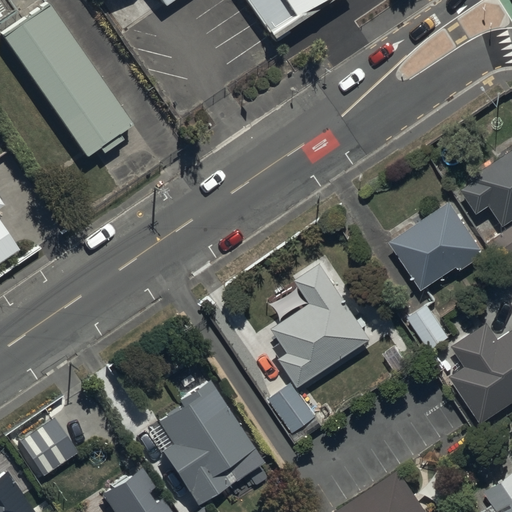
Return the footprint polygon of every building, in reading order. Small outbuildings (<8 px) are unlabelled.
[(130,122),(45,0),(41,0),(0,28),(0,35),(82,155),(130,122)] [(248,0),(274,37),(329,0),(248,0)] [(511,147),(471,175),(473,179),(461,187),(478,212),(490,204),(503,224),(511,217),(511,147)] [(462,267),(485,252),(450,199),(427,215),(390,239),(422,286),(458,262),(462,267)] [(0,253),(15,243),(0,220),(0,253)] [(511,224),(488,241),(503,262),(511,256),(511,224)] [(273,324),(289,349),(279,355),(299,385),(309,379),(373,337),(337,282),(321,260),(295,277),(310,300),(273,324)] [(408,316),(429,348),(448,335),(427,303),(408,316)] [(511,327),(498,336),(488,321),(450,345),(461,361),(464,365),(449,375),(480,422),(511,400),(511,327)] [(156,419),(171,441),(160,449),(197,504),(263,460),(226,405),(211,382),(207,377),(175,398),(179,404),(156,419)] [(269,395),(293,431),(315,416),(291,380),(269,395)] [(19,440),(42,474),(76,452),(53,418),(19,440)] [(170,511),(140,466),(100,492),(112,511),(170,511)] [(427,511),(398,467),(330,511),(427,511)] [(511,511),(511,470),(484,489),(499,511),(511,511)] [(0,511),(33,511),(28,504),(6,471),(0,475),(0,511)]
